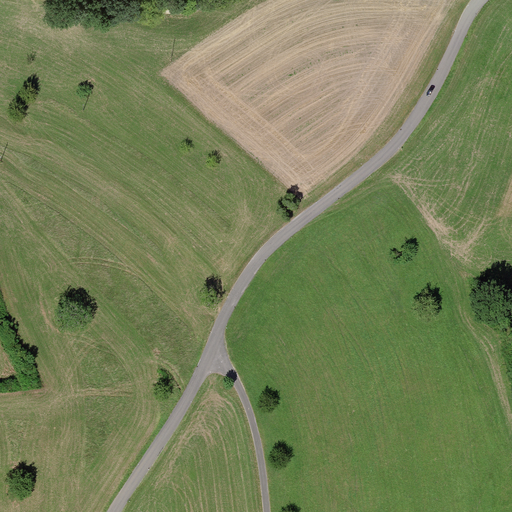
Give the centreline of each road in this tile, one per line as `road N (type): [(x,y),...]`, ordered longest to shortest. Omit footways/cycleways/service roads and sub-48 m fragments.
road 1 (tertiary): [(478,0),(394,145),(256,259),(112,511)]
road 2 (track): [(209,350),(247,407),(266,511)]
